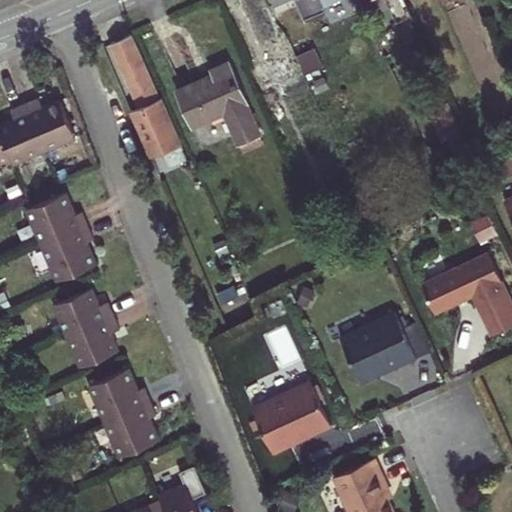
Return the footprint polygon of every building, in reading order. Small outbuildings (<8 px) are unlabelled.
[(259,44),(279,84),(297,76),(263,0),(238,0),(258,45),(259,44)] [(285,0),(301,36),(318,29),(304,0),(285,0)] [(304,0),(318,29),(328,24),(320,7),(334,0),(304,0)] [(132,34),(111,44),(139,107),(131,110),(151,156),(182,143),(162,97),(160,97),(132,34)] [(260,134),(229,62),(211,71),(213,74),(178,90),(193,126),(224,113),(238,143),(260,134)] [(250,70),(260,92),(273,86),(263,64),(250,70)] [(25,103),(44,149),(76,136),(60,99),(43,107),(38,97),(25,103)] [(0,127),(12,156),(14,162),(44,149),(25,103),(11,109),(15,119),(0,125),(0,127)] [(0,161),(12,156),(0,127),(0,161)] [(238,143),(241,151),(264,141),(260,134),(238,143)] [(482,167),(491,186),(511,175),(511,159),(510,154),(482,167)] [(353,183),(330,193),(338,210),(361,199),(353,183)] [(44,244),(89,225),(83,211),(76,215),(66,193),(29,209),(44,244)] [(44,244),(60,281),(97,264),(87,243),(95,239),(89,225),(44,244)] [(476,293),(494,333),(511,323),(511,295),(491,250),(424,281),(437,310),(476,293)] [(56,303),(70,335),(116,315),(110,301),(100,306),(92,288),(56,303)] [(392,369),(418,357),(396,310),(370,322),(371,325),(343,338),(361,378),(390,365),(392,369)] [(70,335),(83,366),(119,351),(111,333),(121,329),(116,315),(70,335)] [(107,420),(152,400),(146,387),(138,390),(129,368),(92,384),(107,420)] [(312,382),(254,408),(274,452),(295,443),(294,440),(304,435),(305,438),(333,426),(312,382)] [(107,420),(122,456),(159,440),(150,418),(158,414),(152,400),(107,420)] [(334,476),(350,511),(394,511),(382,486),(387,484),(375,457),(334,476)] [(199,511),(194,498),(207,492),(196,464),(181,471),(186,482),(160,492),(163,498),(168,511),(199,511)] [(168,511),(163,498),(129,511),(168,511)]
